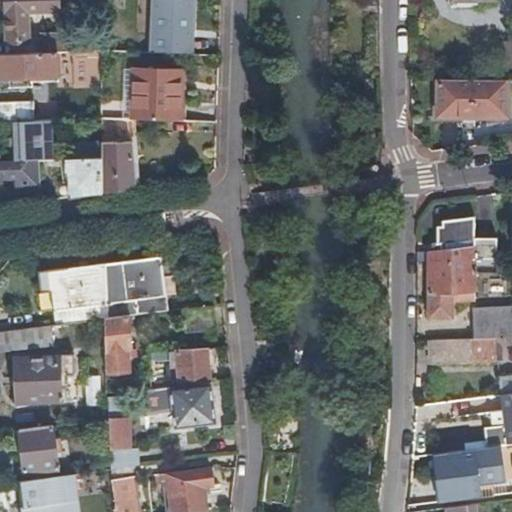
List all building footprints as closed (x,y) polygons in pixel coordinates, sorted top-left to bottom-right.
[(60,11),(59,0),(6,0),(7,42),(28,42),(28,12),(60,11)] [(76,51),(76,34),(42,35),(42,52),(60,52),(76,51)] [(54,63),(54,59),(60,59),(60,52),(42,52),(0,53),(0,77),(31,76),(31,63),(54,63)] [(180,120),(182,70),(136,69),(134,118),(180,120)] [(509,117),(509,79),(438,79),(438,117),(509,117)] [(46,118),(46,98),(32,98),(32,101),(0,101),(0,121),(16,121),(32,121),(33,119),(46,118)] [(131,135),(129,118),(102,117),(102,135),(131,135)] [(52,159),(51,142),(50,137),(50,119),(46,120),(32,121),(16,121),(17,138),(11,138),(11,144),(17,144),(17,160),(39,159),(52,159)] [(136,188),(131,135),(102,135),(102,142),(102,157),(103,192),(136,188)] [(102,157),(102,142),(69,143),(70,158),(102,157)] [(103,192),(102,157),(70,158),(71,196),(103,192)] [(40,188),(39,159),(17,160),(0,160),(0,182),(3,182),(4,177),(16,177),(16,189),(40,188)] [(430,251),(430,262),(452,262),(452,271),(496,272),(495,237),(474,238),(474,245),(430,251)] [(130,315),(169,310),(164,276),(173,275),(170,255),(106,263),(107,317),(130,315)] [(452,262),(430,262),(431,317),(450,317),(450,300),(455,300),(475,300),(475,273),(496,274),(496,272),(452,271),(452,262)] [(107,317),(106,263),(41,271),(43,291),(53,290),(56,324),(105,318),(107,317)] [(212,305),(183,308),(186,332),(215,328),(212,305)] [(511,307),(476,309),(476,338),(497,338),(511,337),(511,307)] [(108,372),(129,370),(129,348),(132,348),(130,315),(107,317),(105,318),(108,372)] [(56,325),(0,327),(0,347),(56,345),(56,325)] [(498,360),(497,338),(476,338),(431,340),(431,364),(472,363),(472,360),(498,360)] [(208,349),(171,351),(172,368),(178,367),(179,382),(210,380),(208,349)] [(18,358),(20,402),(61,400),(61,385),(69,385),(69,375),(74,375),(74,354),(57,355),(57,357),(18,358)] [(101,375),(87,375),(87,404),(101,404),(101,375)] [(211,384),(172,389),(176,426),(215,421),(211,384)] [(110,449),(131,447),(129,391),(108,394),(109,418),(110,431),(110,449)] [(488,447),(511,443),(511,393),(502,395),(506,425),(486,427),(488,447)] [(109,418),(101,419),(101,431),(110,431),(109,418)] [(53,425),(19,429),(25,472),(59,468),(53,425)] [(473,449),(442,453),(445,470),(491,464),(488,447),(473,449)] [(211,467),(168,473),(173,511),(195,511),(208,510),(205,486),(214,485),(211,467)] [(79,511),(78,472),(26,479),(27,511),(79,511)] [(141,511),(136,477),(114,480),(118,508),(116,508),(116,511),(141,511)]
